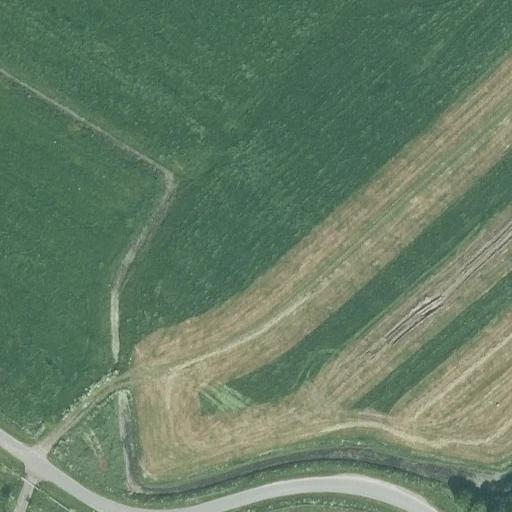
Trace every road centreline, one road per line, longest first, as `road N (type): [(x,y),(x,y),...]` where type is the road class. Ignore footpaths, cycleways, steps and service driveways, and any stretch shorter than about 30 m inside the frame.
road 1 (unclassified): [(421,511),(370,490),(318,485),(199,511)]
road 2 (track): [(36,465),(111,385),(149,373)]
road 3 (unclassified): [(111,511),(0,439)]
